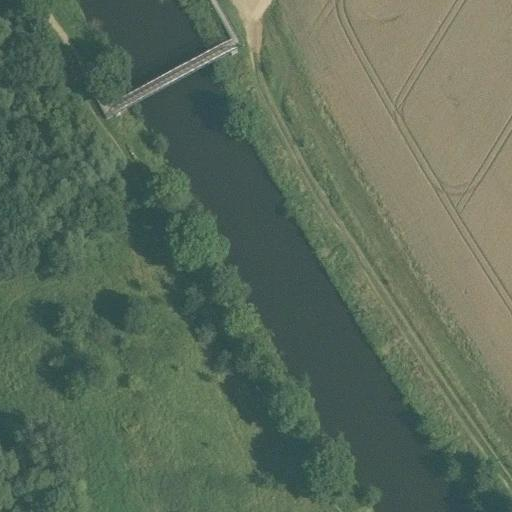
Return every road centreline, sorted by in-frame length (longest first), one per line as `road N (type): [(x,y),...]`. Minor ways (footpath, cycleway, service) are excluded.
road 1 (track): [(109,105),(241,349),(347,511)]
road 2 (track): [(48,0),(109,105)]
